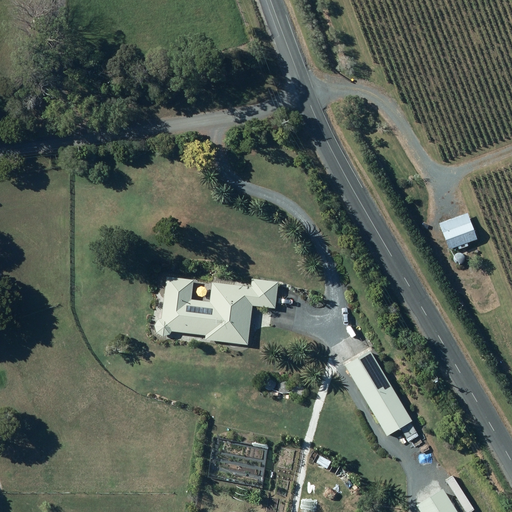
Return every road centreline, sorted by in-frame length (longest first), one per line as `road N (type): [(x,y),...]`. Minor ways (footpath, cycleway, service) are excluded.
road 1 (tertiary): [(511,449),(316,95)]
road 2 (residential): [(0,151),(241,115),(316,95)]
